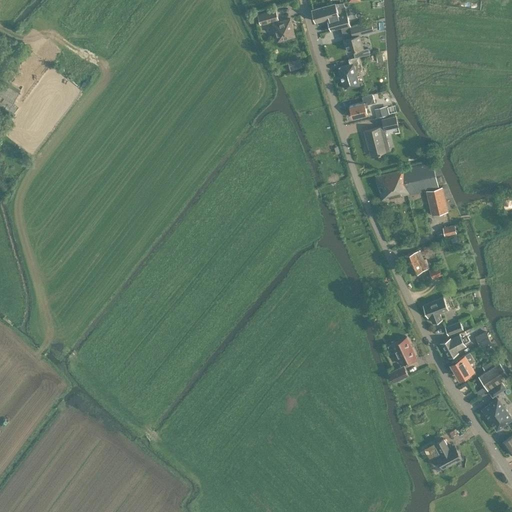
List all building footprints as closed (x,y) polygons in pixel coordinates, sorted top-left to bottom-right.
[(317,23),(329,20),(332,31),(345,27),(344,20),(340,21),(336,6),(314,12),(317,23)] [(278,20),(276,11),(258,16),(261,25),(278,20)] [(295,37),(290,20),(273,25),(278,42),(295,37)] [(359,26),(350,29),(353,39),(345,42),(348,54),(363,50),(359,37),(375,33),(372,23),(359,26)] [(355,59),(359,58),(370,55),(369,49),(354,53),(355,59)] [(359,58),(355,59),(348,60),(350,66),(339,69),(345,90),(360,87),(357,77),(364,75),(359,58)] [(300,60),(288,64),(290,72),(293,71),(298,70),(302,69),(300,60)] [(0,109),(6,113),(21,91),(0,78),(0,109)] [(372,96),(362,99),(363,104),(350,108),(353,120),(367,116),(365,109),(374,106),(372,96)] [(388,108),(376,111),(378,119),(390,116),(388,108)] [(372,158),(386,154),(391,153),(385,132),(399,128),(396,117),(382,121),(384,128),(366,133),(372,158)] [(428,165),(375,177),(381,202),(421,193),(420,190),(425,189),(425,192),(426,191),(432,217),(448,213),(442,189),(438,189),(432,164),(428,165)] [(445,237),(456,235),(455,227),(443,229),(445,237)] [(428,270),(421,252),(407,258),(414,276),(428,270)] [(432,277),(441,274),(438,266),(429,269),(432,277)] [(449,311),(444,299),(423,307),(428,319),(430,318),(433,325),(442,321),(440,315),(449,311)] [(375,307),(369,309),(373,321),(379,319),(375,307)] [(448,337),(463,331),(460,323),(445,329),(448,337)] [(474,332),(479,343),(490,338),(485,328),(474,332)] [(452,339),(442,344),(450,359),(459,354),(458,352),(466,347),(460,335),(452,340),(452,339)] [(416,359),(407,339),(392,346),(388,347),(391,355),(395,353),(401,366),(416,359)] [(474,371),(470,365),(474,363),(469,354),(452,364),(460,379),(474,371)] [(494,361),(483,369),(486,374),(498,366),(494,361)] [(489,390),(508,376),(500,364),(498,366),(486,374),(480,378),(489,390)] [(404,368),(391,374),(389,374),(394,383),(408,377),(404,368)] [(496,386),(488,392),(493,398),(501,393),(496,386)] [(511,419),(498,400),(482,411),(497,431),(511,420),(511,419)] [(511,455),(511,437),(502,444),(511,456),(511,455)] [(444,440),(425,450),(434,467),(440,464),(443,470),(462,460),(455,448),(449,451),(444,440)] [(475,486),(465,488),(468,505),(486,502),(483,484),(475,486)]
